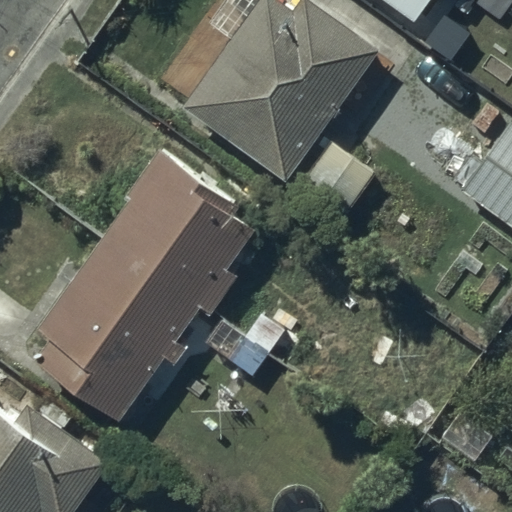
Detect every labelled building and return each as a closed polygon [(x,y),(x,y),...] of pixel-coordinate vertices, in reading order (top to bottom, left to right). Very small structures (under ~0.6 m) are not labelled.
[(178,95),(284,169),(376,36),(323,0),(218,0),(209,13),(227,25),(178,95)] [(396,0),(413,11),(420,0),(396,0)] [(511,113),(508,110),(457,179),(511,218),(511,113)] [(161,136),(39,317),(53,326),(37,350),(123,408),(165,345),(176,352),(190,331),(181,325),(201,294),(214,303),(241,264),(228,255),(256,213),(234,198),(240,189),(161,136)] [(260,301),(226,351),(255,370),(288,320),(260,301)] [(0,511),(33,511),(42,500),(59,511),(65,511),(109,449),(26,391),(14,407),(0,397),(0,511)]
